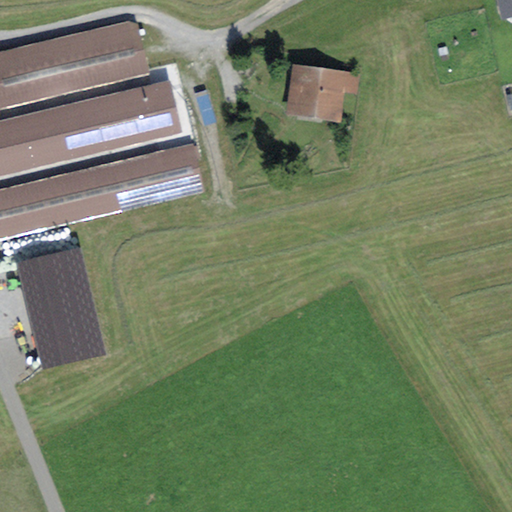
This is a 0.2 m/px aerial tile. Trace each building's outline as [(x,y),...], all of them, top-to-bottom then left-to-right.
[(0,105),(141,72),(132,32),(0,63),(0,105)] [(338,79),(303,74),(298,109),(333,114),(337,89),(355,92),(358,75),(339,73),(338,79)] [(148,97),(0,132),(0,167),(156,130),(148,97)] [(0,236),(171,196),(162,156),(0,194),(0,236)] [(86,249),(22,264),(47,373),(111,358),(86,249)]
